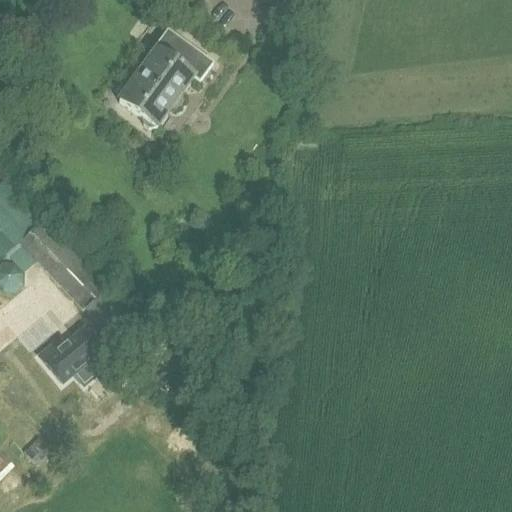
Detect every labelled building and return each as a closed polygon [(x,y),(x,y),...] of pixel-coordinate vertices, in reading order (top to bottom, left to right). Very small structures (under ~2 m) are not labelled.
[(119,106),(156,132),(192,82),(199,87),(213,68),(167,34),(154,53),(157,54),(119,106)] [(0,263),(18,247),(17,246),(41,223),(6,180),(0,185),(0,263)] [(107,290),(41,223),(17,246),(18,247),(81,314),(85,310),(104,337),(119,326),(129,315),(106,293),(107,290)] [(0,294),(2,297),(15,297),(24,288),(25,275),(16,265),(2,265),(0,267),(0,294)] [(94,359),(101,352),(83,332),(58,356),(52,349),(40,360),(35,355),(14,372),(22,381),(42,364),(62,387),(74,376),(78,380),(89,369),(101,382),(114,371),(104,360),(99,365),(94,359)] [(154,368),(169,352),(160,343),(158,344),(151,336),(137,350),(146,358),(145,359),(154,368)] [(39,440),(24,455),(36,468),(51,453),(39,440)]
